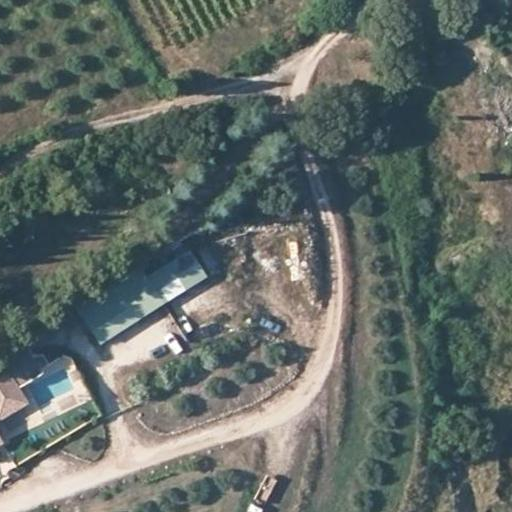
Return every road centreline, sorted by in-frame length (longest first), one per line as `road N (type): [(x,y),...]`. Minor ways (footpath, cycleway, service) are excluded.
road 1 (track): [(0,506),(131,455),(220,435),(308,391),(327,342),(331,258),(279,76)]
road 2 (track): [(399,0),(279,76),(83,133),(42,149),(0,181)]
road 3 (track): [(308,391),(330,440),(309,511)]
